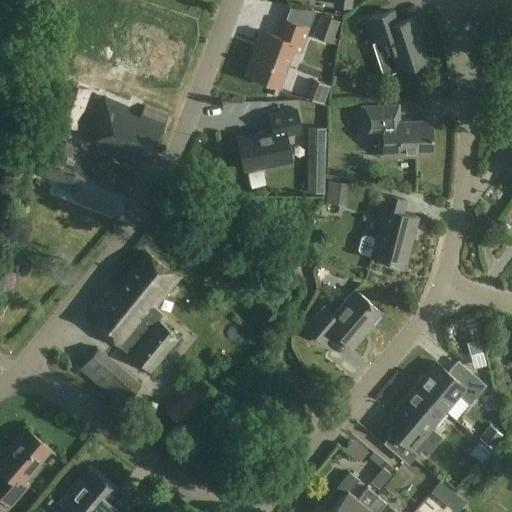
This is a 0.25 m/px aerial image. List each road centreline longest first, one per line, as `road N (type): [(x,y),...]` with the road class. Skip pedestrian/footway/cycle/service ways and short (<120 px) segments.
road 1 (residential): [(23,370),(144,214),(179,144),(231,0)]
road 2 (residential): [(259,511),(448,284)]
road 3 (residential): [(448,284),(467,173),(454,8)]
road 4 (residential): [(217,511),(132,442),(23,370)]
